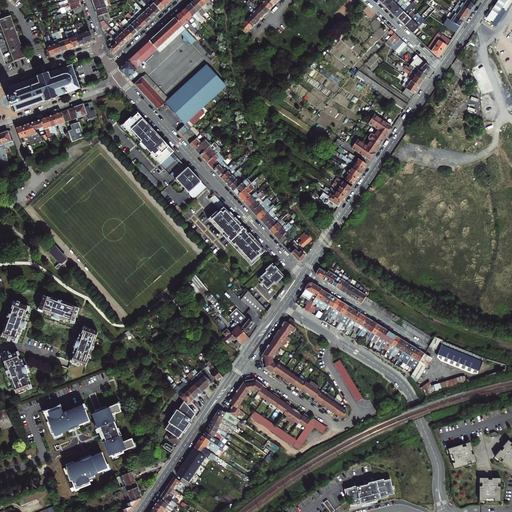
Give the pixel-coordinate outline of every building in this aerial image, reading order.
[(95,8),(96,11),(109,6),(107,0),(94,5),(95,8)] [(153,18),(156,15),(145,4),(142,0),(139,3),(147,10),(144,12),(151,20),(153,18)] [(158,13),(160,11),(150,0),(146,0),(148,2),(145,4),(156,15),(158,13)] [(150,0),(160,11),(162,9),(164,7),(158,0),(150,0)] [(206,13),(194,0),(192,2),(190,4),(202,17),(206,13)] [(194,0),(206,13),(210,9),(201,0),(194,0)] [(201,0),(210,9),(214,5),(209,0),(201,0)] [(261,19),(262,17),(249,4),(247,6),(246,5),(241,0),(240,2),(248,10),(249,11),(259,20),(261,19)] [(266,14),(255,4),(254,5),(251,2),(250,2),(248,0),(247,2),(248,3),(249,4),(262,17),(264,15),(266,14)] [(267,12),(269,10),(259,1),(258,2),(255,0),(251,0),(255,4),(266,14),(267,12)] [(272,7),(265,0),(258,0),(259,1),(269,10),(271,8),(272,7)] [(392,1),(386,7),(387,9),(390,11),(400,0),(393,0),(393,1),(392,1)] [(400,0),(390,11),(392,13),(394,15),(400,8),(402,7),(401,6),(402,5),(407,0),(400,0)] [(400,8),(394,15),(395,17),(397,18),(408,7),(406,5),(409,2),(407,0),(402,5),(401,6),(402,7),(400,8)] [(467,0),(457,0),(456,1),(458,3),(470,11),(472,8),(474,6),(467,0)] [(69,11),(72,10),(81,7),(80,4),(79,1),(60,8),(62,13),(66,12),(69,11)] [(410,13),(411,11),(418,5),(414,1),(408,7),(397,18),(399,20),(401,22),(407,15),(408,16),(409,14),(408,14),(410,12),(410,13)] [(458,3),(456,1),(456,2),(457,2),(456,4),(457,5),(454,8),(467,17),(469,14),(470,11),(458,3)] [(136,12),(147,24),(149,21),(151,20),(144,12),(136,3),(134,5),(139,10),(136,12)] [(187,6),(185,9),(197,21),(199,19),(201,20),(203,18),(202,17),(190,4),(187,6)] [(97,14),(98,17),(108,13),(112,12),(110,6),(109,6),(96,11),(97,14)] [(367,6),(362,12),(365,15),(370,10),(367,6)] [(451,13),(451,14),(463,22),(465,19),(467,17),(454,8),(451,13)] [(197,21),(185,9),(182,11),(180,13),(191,26),(194,23),(198,27),(200,25),(198,23),(197,21)] [(237,12),(253,27),(254,25),(256,24),(246,14),(244,16),(242,13),(241,13),(238,10),(237,12)] [(365,15),(367,18),(373,12),(370,10),(365,15)] [(251,28),(253,27),(237,12),(236,11),(236,18),(249,30),(251,28)] [(258,22),(259,20),(249,11),(246,14),(256,24),(258,22)] [(405,26),(415,15),(411,11),(410,13),(410,12),(408,14),(409,14),(408,16),(407,15),(401,22),(403,24),(405,26)] [(131,17),(142,28),(144,26),(147,24),(136,12),(131,17)] [(373,12),(367,18),(370,20),(376,15),(373,12)] [(100,23),(104,22),(110,20),(110,19),(109,16),(111,16),(110,14),(109,14),(108,13),(98,17),(99,20),(100,23)] [(195,30),(191,26),(180,13),(178,15),(175,18),(182,26),(185,29),(187,31),(189,28),(192,32),(195,30)] [(417,13),(415,15),(405,26),(407,27),(409,29),(415,23),(417,22),(416,21),(417,19),(418,20),(421,17),(417,13)] [(129,19),(127,21),(137,32),(140,30),(142,28),(131,17),(128,14),(126,15),(129,19)] [(463,22),(451,14),(448,19),(460,27),(462,24),(463,22)] [(9,17),(0,20),(0,25),(13,62),(24,58),(21,48),(13,28),(9,17)] [(415,23),(409,29),(411,31),(413,33),(423,23),(423,22),(425,20),(423,19),(421,17),(418,20),(417,19),(416,21),(417,22),(415,23)] [(120,69),(128,78),(132,75),(134,78),(137,75),(137,73),(136,72),(137,70),(136,69),(157,49),(182,26),(175,18),(120,69)] [(249,30),(236,18),(237,25),(246,34),(248,32),(249,30)] [(76,21),(78,24),(85,44),(89,43),(93,41),(90,30),(85,32),(81,19),(76,21)] [(137,32),(127,21),(125,19),(121,23),(133,36),(135,34),(137,32)] [(104,30),(121,48),(123,46),(125,44),(115,33),(112,31),(110,33),(106,30),(109,27),(106,24),(104,22),(100,23),(103,31),(104,30)] [(131,38),(133,36),(121,23),(120,22),(118,24),(121,27),(119,29),(129,40),(131,38)] [(422,33),(420,31),(425,25),(423,23),(413,33),(418,38),(422,33)] [(75,29),(73,30),(79,46),(82,45),(85,44),(78,24),(74,25),(75,29)] [(115,33),(125,44),(127,42),(129,40),(119,29),(116,26),(113,28),(117,32),(115,33)] [(182,26),(157,49),(160,52),(180,33),(180,34),(185,29),(182,26)] [(187,31),(185,29),(180,34),(183,37),(183,42),(188,42),(191,45),(189,47),(204,63),(210,57),(187,31)] [(67,32),(70,39),(73,48),(77,47),(79,46),(73,30),(67,32)] [(117,51),(121,48),(104,30),(103,31),(106,38),(108,36),(111,40),(107,43),(111,54),(114,54),(117,51)] [(54,40),(51,41),(56,55),(59,53),(62,52),(58,43),(53,31),(51,32),(52,34),(51,34),(52,37),(53,37),(54,40)] [(61,32),(61,33),(68,50),(71,49),(73,48),(70,39),(67,40),(65,35),(64,36),(63,32),(61,32)] [(61,42),(58,43),(62,52),(66,51),(68,50),(61,33),(58,34),(61,42)] [(391,42),(397,36),(394,33),(388,39),(391,42)] [(56,55),(51,41),(49,36),(43,37),(48,49),(50,56),(53,55),(56,55)] [(400,38),(397,36),(391,42),(394,45),(400,38)] [(403,42),(400,38),(394,45),(397,48),(399,46),(403,42)] [(397,48),(394,45),(391,42),(388,39),(387,41),(396,49),(397,48)] [(387,41),(385,42),(390,47),(390,46),(395,50),(396,49),(387,41)] [(405,51),(408,47),(403,42),(399,46),(405,51)] [(430,68),(420,58),(417,61),(413,57),(408,64),(412,67),(426,76),(429,73),(430,70),(430,68)] [(14,85),(9,87),(8,88),(8,87),(7,87),(7,88),(7,89),(8,89),(9,94),(8,95),(7,96),(8,97),(7,97),(7,98),(8,98),(10,103),(9,104),(10,105),(11,106),(12,106),(13,106),(14,106),(16,111),(15,111),(15,112),(16,112),(17,112),(17,111),(17,112),(18,112),(18,111),(23,109),(23,110),(24,110),(24,109),(29,107),(29,108),(30,107),(29,107),(34,105),(35,106),(35,105),(40,103),(40,104),(41,103),(45,101),(46,102),(47,102),(48,102),(48,101),(57,98),(57,99),(58,98),(58,97),(63,95),(63,96),(64,95),(63,95),(65,94),(66,95),(66,94),(67,94),(67,95),(70,94),(70,92),(73,91),(73,92),(74,91),(80,89),(81,88),(80,88),(78,83),(79,82),(78,82),(77,81),(83,79),(80,71),(75,73),(74,71),(75,71),(74,71),(72,66),(72,65),(72,64),(71,65),(65,67),(61,69),(61,67),(58,68),(58,70),(57,70),(56,70),(55,71),(54,70),(54,71),(50,73),(49,72),(48,72),(47,72),(48,73),(38,76),(38,75),(37,76),(37,77),(32,79),(32,78),(31,78),(32,79),(27,81),(27,80),(26,81),(21,83),(21,82),(20,83),(15,85),(15,84),(14,85)] [(405,77),(409,71),(398,64),(396,66),(405,72),(403,75),(405,77)] [(169,99),(164,103),(175,114),(185,124),(226,86),(209,68),(206,65),(169,99)] [(213,65),(209,68),(216,74),(219,71),(213,65)] [(425,78),(426,76),(412,67),(409,71),(423,81),(425,78)] [(423,81),(409,71),(405,77),(419,87),(421,84),(423,81)] [(360,73),(354,76),(364,83),(369,79),(360,73)] [(162,98),(166,95),(145,74),(142,77),(162,98)] [(405,77),(403,75),(400,79),(408,84),(402,93),(411,99),(415,92),(419,87),(405,77)] [(145,96),(157,109),(164,103),(169,99),(166,95),(162,98),(142,77),(137,81),(135,80),(132,82),(145,96)] [(407,105),(369,79),(364,83),(380,94),(404,110),(407,105)] [(81,105),(74,108),(78,118),(79,122),(80,124),(98,118),(95,110),(91,111),(89,106),(86,108),(85,104),(81,105)] [(68,110),(61,112),(65,123),(78,118),(74,108),(68,110)] [(180,134),(182,136),(190,129),(189,128),(201,117),(200,116),(206,110),(204,108),(178,132),(180,134)] [(61,124),(65,123),(61,112),(59,113),(54,115),(58,125),(61,134),(65,132),(61,124)] [(153,132),(172,154),(174,152),(168,146),(137,112),(130,118),(131,119),(131,118),(133,119),(138,114),(151,129),(151,130),(153,132)] [(150,155),(165,171),(177,159),(172,154),(153,132),(151,130),(151,129),(138,114),(133,119),(131,118),(131,119),(126,123),(123,126),(126,130),(129,133),(131,132),(141,143),(146,149),(151,154),(150,155)] [(55,126),(58,125),(54,115),(51,116),(47,117),(54,136),(58,135),(55,126)] [(375,115),(369,123),(378,130),(375,134),(374,133),(373,135),(372,134),(369,134),(367,137),(368,139),(369,140),(368,142),(369,142),(366,146),(357,140),(352,148),(369,160),(382,142),(392,127),(375,115)] [(55,137),(54,136),(47,117),(44,118),(41,120),(45,130),(46,135),(48,139),(50,139),(54,149),(56,148),(52,138),(55,137)] [(44,141),(40,137),(41,136),(40,132),(45,130),(41,120),(36,122),(29,124),(26,125),(23,126),(29,141),(31,146),(44,141)] [(68,131),(72,142),(85,137),(80,124),(79,122),(71,125),(72,130),(68,131)] [(29,141),(23,126),(19,127),(16,129),(26,152),(29,151),(26,142),(29,141)] [(190,144),(200,135),(193,127),(190,129),(182,136),(187,141),(190,144)] [(7,144),(14,141),(10,131),(5,133),(0,134),(7,154),(9,153),(8,148),(8,147),(7,144)] [(200,156),(210,147),(211,146),(203,138),(205,136),(202,133),(200,135),(190,144),(196,150),(200,156)] [(7,154),(0,134),(0,161),(2,166),(9,164),(7,158),(9,158),(7,154)] [(338,138),(335,141),(344,147),(346,143),(338,138)] [(214,150),(210,147),(200,156),(204,160),(207,163),(219,152),(222,150),(218,146),(214,150)] [(211,166),(214,170),(220,164),(225,159),(219,152),(207,163),(211,166)] [(346,157),(364,169),(365,167),(367,164),(350,153),(346,157)] [(362,171),(364,169),(346,157),(341,154),(339,156),(346,161),(349,163),(347,165),(361,174),(362,171)] [(355,182),(357,179),(336,166),(331,162),(330,165),(340,172),(342,173),(340,176),(353,185),(355,182)] [(218,174),(221,178),(236,165),(234,163),(231,165),(227,168),(223,163),(221,165),(220,164),(214,170),(218,174)] [(359,176),(361,174),(347,165),(346,168),(338,163),(336,166),(357,179),(359,176)] [(137,169),(155,188),(160,183),(142,164),(137,169)] [(174,181),(177,179),(180,182),(185,188),(189,192),(190,193),(190,194),(194,199),(207,187),(202,182),(196,176),(189,168),(187,169),(182,164),(169,176),(174,181)] [(223,180),(225,182),(236,172),(233,169),(237,166),(236,165),(221,178),(223,180)] [(338,178),(339,176),(338,175),(327,167),(326,169),(338,178)] [(225,182),(229,187),(242,175),(239,171),(242,169),(240,168),(236,172),(225,182)] [(346,194),(348,192),(335,183),(322,174),(320,177),(334,187),(333,189),(345,197),(346,194)] [(232,189),(233,191),(246,179),(242,175),(229,187),(232,189)] [(238,196),(250,185),(248,183),(250,181),(247,178),(246,179),(233,191),(236,194),(238,196)] [(258,183),(255,180),(250,185),(238,196),(241,200),(244,203),(251,197),(248,194),(255,188),(254,186),(258,183)] [(343,199),(345,197),(333,189),(331,188),(330,189),(315,180),(314,183),(318,186),(342,202),(343,199)] [(335,182),(335,183),(348,192),(350,190),(351,187),(340,180),(337,183),(335,182)] [(340,204),(342,202),(318,186),(316,189),(323,193),(320,198),(323,200),(324,204),(328,203),(329,200),(338,207),(340,204)] [(249,207),(262,195),(264,193),(262,191),(257,196),(254,193),(251,197),(244,203),(247,205),(249,207)] [(313,194),(313,193),(311,192),(308,196),(310,198),(306,205),(309,209),(317,196),(313,194)] [(220,209),(209,219),(252,266),(267,252),(247,229),(243,225),(219,200),(215,195),(211,199),(220,209)] [(266,199),(262,195),(249,207),(251,209),(253,212),(266,199)] [(257,216),(267,206),(270,203),(266,199),(253,212),(255,214),(257,216)] [(259,218),(260,220),(275,207),(273,205),(269,208),(267,206),(257,216),(259,218)] [(278,214),(279,213),(275,209),(278,207),(276,205),(275,207),(260,220),(263,223),(265,226),(278,214)] [(268,228),(270,230),(281,219),(286,214),(285,213),(281,217),(278,214),(265,226),(268,228)] [(274,235),(285,225),(286,224),(281,219),(270,230),(272,232),(274,235)] [(279,240),(290,229),(295,224),(297,223),(293,219),(286,226),(285,225),(274,235),(276,237),(279,240)] [(292,231),(290,229),(279,240),(280,241),(282,243),(290,235),(289,234),(292,231)] [(311,240),(305,232),(300,237),(302,240),(299,243),(300,244),(299,244),(300,245),(301,244),(303,247),(308,243),(311,240)] [(306,255),(295,244),(289,250),(299,261),(300,261),(301,261),(306,255)] [(55,267),(57,269),(63,263),(64,265),(68,262),(53,246),(50,249),(51,250),(49,252),(59,263),(55,267)] [(331,267),(330,268),(323,279),(328,283),(336,269),(339,265),(338,264),(334,269),(331,267)] [(268,273),(260,280),(269,290),(276,284),(278,285),(280,283),(286,277),(274,265),(267,271),(268,273)] [(323,270),(319,268),(317,271),(316,273),(317,276),(323,279),(330,268),(326,266),(323,270)] [(342,268),(340,272),(332,285),(336,288),(346,272),(342,268)] [(340,272),(336,269),(328,283),(332,285),(340,272)] [(349,275),(346,272),(336,288),(340,290),(349,275)] [(209,291),(196,274),(185,286),(197,300),(209,291)] [(353,278),(349,275),(340,290),(344,293),(353,278)] [(358,283),(353,278),(344,293),(349,296),(358,283)] [(308,311),(321,289),(312,283),(309,284),(303,292),(300,297),(303,299),(305,297),(310,300),(304,308),(308,311)] [(361,285),(358,283),(349,296),(353,298),(361,285)] [(357,301),(365,289),(361,285),(353,298),(357,301)] [(316,306),(325,291),(323,290),(321,289),(308,311),(312,313),(315,309),(316,306)] [(369,292),(365,289),(357,301),(362,304),(362,303),(367,295),(369,292)] [(250,292),(248,291),(243,297),(241,300),(260,315),(259,315),(260,316),(265,309),(252,295),(250,292)] [(317,307),(320,309),(329,294),(327,293),(325,291),(316,306),(317,307)] [(325,310),(333,296),(331,295),(329,294),(320,309),(318,311),(315,316),(319,318),(323,312),(325,310)] [(40,309),(42,310),(46,311),(45,313),(51,315),(51,316),(61,319),(67,321),(68,319),(74,321),(79,308),(73,305),(51,297),(51,298),(45,295),(40,309)] [(329,312),(337,299),(335,298),(333,296),(325,310),(329,312)] [(334,313),(341,301),(339,300),(337,299),(329,312),(327,315),(323,320),(328,323),(334,313)] [(226,311),(217,301),(214,304),(222,314),(226,311)] [(334,313),(338,315),(345,304),(343,303),(341,301),(334,313)] [(12,308),(6,325),(6,326),(4,330),(2,336),(16,341),(18,335),(20,336),(22,330),(23,330),(26,320),(28,314),(26,313),(28,307),(15,302),(12,309),(12,308)] [(335,320),(339,322),(349,306),(347,305),(345,304),(338,315),(335,320)] [(339,330),(353,309),(351,307),(349,306),(339,322),(335,328),(339,330)] [(253,323),(244,316),(243,315),(236,308),(229,314),(239,326),(241,329),(245,334),(249,329),(249,328),(250,327),(253,323)] [(343,333),(347,327),(357,311),(355,310),(353,309),(339,330),(343,333)] [(354,325),(361,314),(359,312),(357,311),(347,327),(348,328),(346,330),(349,332),(354,325)] [(358,328),(365,316),(363,315),(361,314),(354,325),(355,326),(353,330),(355,332),(358,328)] [(358,336),(369,319),(366,317),(365,316),(358,328),(360,329),(356,335),(358,336)] [(433,337),(402,317),(398,325),(429,344),(433,337)] [(366,332),(373,321),(371,320),(369,319),(358,336),(362,338),(366,332)] [(230,340),(234,337),(231,333),(227,328),(228,328),(224,323),(222,325),(219,321),(217,323),(222,329),(221,330),(226,336),(223,338),(227,343),(237,351),(238,349),(239,348),(236,345),(237,344),(236,342),(234,344),(230,340)] [(273,357),(276,353),(278,355),(280,351),(278,350),(282,345),(284,346),(290,337),(288,336),(291,331),(293,333),(295,330),(296,328),(293,326),(288,322),(286,321),(284,322),(283,323),(281,325),(285,327),(284,329),(282,332),(278,329),(278,331),(276,333),(277,334),(276,335),(275,334),(274,336),(273,337),(274,338),(273,339),(276,341),(274,343),(273,345),(270,343),(269,345),(268,344),(268,345),(267,347),(262,354),(263,355),(264,356),(265,358),(266,365),(266,366),(266,367),(265,368),(266,369),(272,373),(276,375),(277,373),(278,374),(283,378),(284,378),(283,379),(284,381),(286,382),(288,383),(290,384),(290,383),(291,383),(296,386),(297,387),(296,389),(300,391),(301,389),(304,391),(305,392),(306,393),(308,395),(310,396),(311,396),(312,396),(312,397),(315,399),(314,400),(314,401),(317,403),(319,402),(324,405),(325,406),(324,407),(326,409),(327,410),(329,411),(331,412),(332,411),(333,412),(338,415),(339,415),(338,417),(341,420),(348,411),(320,392),(320,391),(318,389),(319,387),(311,381),(309,383),(306,381),(306,382),(278,364),(274,362),(273,357)] [(367,339),(377,323),(375,322),(373,321),(366,332),(367,333),(361,344),(363,345),(367,339)] [(371,341),(373,339),(381,326),(379,325),(377,323),(367,339),(371,341)] [(239,326),(231,333),(234,337),(240,344),(244,341),(248,338),(245,334),(241,329),(239,326)] [(373,339),(377,341),(385,328),(383,327),(381,326),(373,339)] [(84,327),(82,334),(80,333),(78,339),(78,338),(74,348),(72,354),(74,355),(72,362),(85,367),(87,361),(88,362),(96,339),(96,338),(98,332),(84,327)] [(379,346),(389,331),(386,330),(385,328),(377,341),(373,347),(377,350),(378,349),(379,346)] [(385,345),(393,333),(391,332),(389,331),(379,346),(383,349),(385,345)] [(386,353),(397,336),(395,335),(393,333),(385,345),(387,346),(383,353),(385,355),(386,353)] [(391,353),(401,338),(399,337),(397,336),(386,353),(389,356),(391,353)] [(395,356),(405,341),(403,340),(401,338),(391,353),(395,356)] [(438,353),(443,342),(434,338),(429,347),(438,353)] [(399,358),(409,343),(407,342),(405,341),(395,356),(399,358)] [(483,360),(443,342),(438,353),(437,356),(437,357),(476,374),(477,374),(483,360)] [(403,361),(413,346),(411,345),(409,343),(399,358),(403,361)] [(407,363),(417,348),(415,347),(413,346),(403,361),(402,363),(406,365),(407,363)] [(411,366),(420,351),(419,350),(417,348),(407,363),(411,366)] [(420,361),(425,353),(423,352),(420,351),(411,366),(414,367),(412,369),(414,371),(420,361)] [(430,357),(425,353),(420,361),(425,364),(426,364),(430,357)] [(3,360),(5,364),(5,365),(13,386),(14,386),(16,393),(30,387),(27,381),(30,380),(27,374),(28,374),(24,364),(21,359),(19,359),(17,354),(3,360)] [(476,374),(437,357),(436,358),(439,363),(470,376),(475,376),(476,374)] [(334,363),(357,402),(364,398),(340,360),(334,363)] [(208,365),(205,367),(216,380),(217,381),(220,378),(222,376),(208,361),(206,363),(208,365)] [(415,381),(425,364),(420,361),(414,371),(412,375),(411,376),(415,381)] [(196,375),(207,388),(211,384),(216,380),(205,367),(198,373),(197,372),(195,369),(193,371),(194,373),(193,374),(195,377),(196,375)] [(195,377),(191,380),(202,393),(204,390),(207,388),(196,375),(195,377)] [(429,383),(418,387),(420,389),(424,397),(465,383),(463,376),(430,387),(429,383)] [(181,379),(184,382),(197,397),(199,395),(202,393),(191,380),(188,377),(186,380),(183,377),(181,379)] [(299,422),(306,427),(298,440),(255,411),(251,416),(300,449),(315,427),(324,433),(328,427),(313,417),(311,420),(309,419),(308,418),(309,416),(305,413),(304,415),(304,416),(301,414),(300,413),(299,411),(297,410),(295,409),(294,408),(293,408),(290,406),(290,405),(291,404),(287,401),(286,403),(285,402),(280,399),(280,398),(280,397),(279,396),(277,395),(275,393),(274,393),(273,394),(272,393),(267,390),(266,389),(267,387),(264,385),(257,380),(256,381),(256,382),(252,382),(247,384),(245,384),(243,383),(242,385),(239,390),(238,389),(237,391),(236,392),(237,392),(236,394),(238,396),(237,398),(236,400),(233,398),(232,400),(231,399),(230,400),(229,402),(230,402),(230,403),(234,406),(233,406),(232,406),(231,407),(231,408),(232,409),(230,410),(233,412),(231,415),(237,418),(239,415),(241,417),(244,413),(240,410),(243,406),(241,404),(245,399),(246,401),(249,397),(247,395),(249,392),(255,391),(258,393),(258,394),(285,413),(284,414),(287,415),(285,418),(294,424),(296,421),(298,423),(299,422)] [(183,391),(192,401),(194,399),(197,397),(184,382),(179,387),(180,388),(183,391)] [(190,403),(192,401),(183,391),(180,388),(176,392),(184,401),(188,405),(190,403)] [(170,432),(179,438),(183,432),(183,433),(186,429),(186,430),(189,426),(191,424),(189,423),(195,414),(188,405),(184,401),(178,411),(177,410),(174,414),(168,423),(170,424),(166,430),(170,432)] [(96,413),(93,414),(97,425),(99,428),(98,429),(100,433),(99,433),(100,436),(101,439),(102,438),(103,439),(104,442),(104,443),(105,442),(106,445),(110,456),(111,456),(113,455),(113,457),(118,455),(124,453),(123,451),(129,449),(135,447),(134,444),(132,440),(123,443),(120,436),(117,429),(114,422),(112,416),(113,415),(121,412),(120,409),(118,405),(114,406),(106,409),(106,407),(95,411),(96,413)] [(56,437),(63,434),(62,432),(68,430),(69,430),(73,429),(76,428),(80,427),(79,426),(83,424),(90,422),(85,411),(84,406),(79,408),(69,412),(64,414),(63,414),(61,409),(60,406),(55,408),(49,410),(45,412),(47,417),(49,421),(47,422),(52,434),(54,433),(54,435),(55,435),(56,437)] [(6,409),(0,411),(0,418),(8,416),(6,409)] [(217,412),(216,414),(227,420),(235,426),(239,420),(237,418),(231,415),(230,414),(229,413),(228,412),(226,412),(225,413),(219,410),(217,412)] [(227,420),(216,414),(214,417),(213,419),(224,425),(229,429),(233,431),(236,427),(235,426),(227,420)] [(226,433),(229,429),(224,425),(213,419),(211,422),(209,424),(210,424),(221,430),(226,433)] [(217,434),(220,435),(221,434),(224,436),(226,434),(226,433),(221,430),(210,424),(209,426),(207,428),(217,434)] [(205,432),(215,438),(216,438),(218,440),(221,436),(220,435),(217,434),(207,428),(206,430),(205,432)] [(169,439),(177,445),(179,442),(181,440),(179,438),(170,432),(169,434),(171,436),(169,439)] [(215,438),(205,432),(203,434),(202,436),(212,442),(215,438)] [(212,442),(202,436),(201,438),(199,439),(206,444),(205,445),(207,446),(208,445),(210,447),(212,442)] [(215,438),(212,442),(213,443),(216,445),(221,449),(224,444),(218,440),(216,438),(215,438)] [(217,451),(210,447),(208,445),(207,446),(205,445),(206,444),(199,439),(198,441),(197,443),(209,451),(210,450),(215,454),(217,451)] [(496,458),(511,470),(511,443),(509,441),(496,458)] [(210,447),(217,451),(218,449),(221,452),(223,450),(221,449),(216,445),(213,443),(212,442),(210,447)] [(172,450),(173,448),(167,443),(166,443),(165,444),(164,446),(164,447),(170,452),(172,450)] [(209,451),(197,443),(196,444),(195,446),(193,449),(206,456),(212,460),(215,455),(209,451)] [(447,450),(453,470),(475,463),(473,455),(471,455),(471,453),(470,452),(472,451),(470,448),(469,443),(447,450)] [(206,456),(193,449),(189,455),(186,460),(182,465),(180,469),(177,472),(176,474),(182,478),(189,482),(190,482),(193,478),(192,477),(194,474),(195,474),(198,470),(198,469),(200,465),(204,460),(203,460),(206,456)] [(81,461),(81,462),(74,464),(74,462),(67,465),(67,467),(68,469),(66,470),(67,473),(68,475),(71,482),(72,481),(74,485),(76,490),(79,488),(90,484),(89,481),(88,479),(95,477),(94,474),(104,471),(108,469),(107,465),(102,453),(95,456),(92,458),(91,456),(88,458),(85,459),(81,461)] [(120,480),(121,482),(134,477),(133,474),(132,472),(120,476),(121,480),(120,480)] [(123,483),(124,486),(135,482),(135,480),(134,477),(121,482),(121,484),(123,483)] [(352,488),(344,489),(346,498),(348,497),(351,508),(357,506),(356,505),(364,503),(365,505),(371,504),(377,502),(377,500),(388,497),(388,495),(394,494),(393,491),(395,490),(394,486),(392,486),(390,477),(371,483),(368,483),(366,483),(365,484),(365,485),(357,487),(357,486),(354,487),(352,487),(352,488)] [(181,487),(183,484),(180,481),(177,480),(174,478),(171,482),(168,486),(173,489),(175,486),(177,487),(178,485),(181,487)] [(180,481),(183,484),(187,486),(189,482),(182,478),(181,479),(180,481)] [(480,479),(480,503),(502,502),(501,479),(494,479),(491,479),(480,479)] [(125,488),(131,502),(142,498),(138,489),(135,482),(124,486),(123,487),(123,488),(125,488)] [(175,498),(179,492),(173,489),(168,486),(165,490),(163,494),(168,497),(168,496),(172,498),(171,499),(176,502),(177,503),(178,500),(175,498)] [(122,487),(123,490),(128,503),(131,502),(125,488),(123,488),(123,487),(122,487)] [(168,497),(163,494),(161,496),(159,499),(169,505),(173,507),(176,502),(171,499),(172,498),(168,496),(168,497)] [(121,506),(122,510),(138,504),(140,501),(142,498),(131,502),(128,503),(121,506)] [(172,511),(175,511),(168,507),(169,505),(159,499),(158,501),(157,502),(172,511)] [(327,500),(323,503),(327,507),(328,510),(330,511),(332,511),(335,511),(332,507),(327,500)] [(172,511),(157,502),(156,504),(154,506),(164,511),(172,511)]
